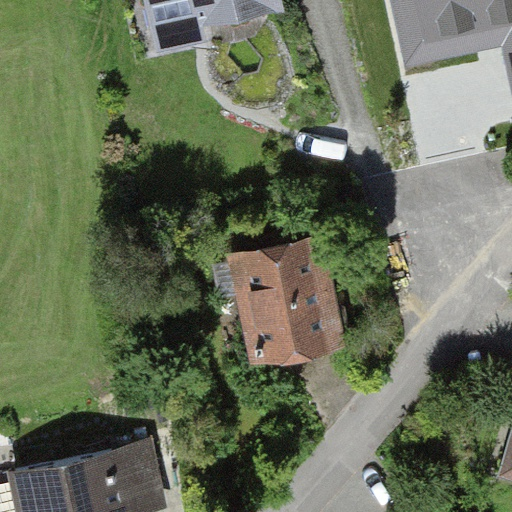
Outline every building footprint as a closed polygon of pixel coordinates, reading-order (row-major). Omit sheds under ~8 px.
[(285,0),(151,0),(156,25),(286,2),(285,0)] [(508,40),(511,56),(511,0),(396,0),(410,61),(508,40)] [(354,339),(325,231),(233,256),(263,365),(354,339)] [(511,427),(501,469),(511,472),(511,427)] [(147,511),(134,440),(14,462),(23,511),(147,511)]
